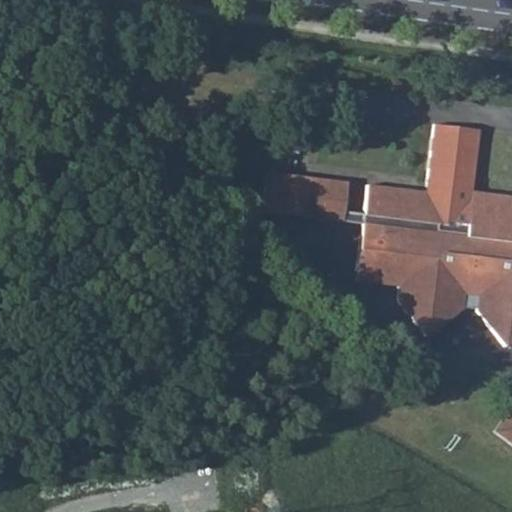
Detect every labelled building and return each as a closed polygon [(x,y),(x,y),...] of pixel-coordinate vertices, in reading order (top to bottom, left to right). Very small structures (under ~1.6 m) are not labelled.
[(257,212),(328,221),(329,212),(342,213),(346,184),(262,173),(257,212)] [(511,197),(470,193),(465,225),(446,223),(449,196),(366,186),(362,215),(361,225),(355,271),(400,277),(404,273),(409,279),(398,287),(397,302),(425,338),(461,310),(462,306),(476,307),(476,311),(504,348),(511,341),(511,197)] [(329,212),(328,221),(361,225),(362,215),(342,213),(329,212)] [(355,271),(354,281),(398,287),(409,279),(404,273),(400,277),(355,271)] [(511,404),(492,432),(511,447),(511,404)]
